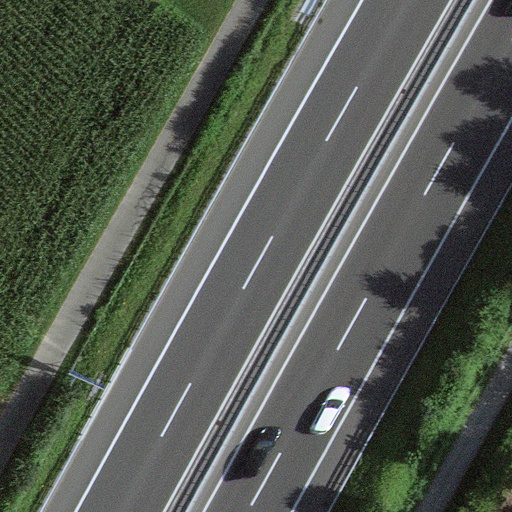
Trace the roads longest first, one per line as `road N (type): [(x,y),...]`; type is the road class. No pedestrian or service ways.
road 1 (motorway): [(405,0),(125,511)]
road 2 (track): [(258,0),(0,473)]
road 3 (motorway): [(261,511),(511,51)]
road 4 (track): [(511,364),(428,511)]
